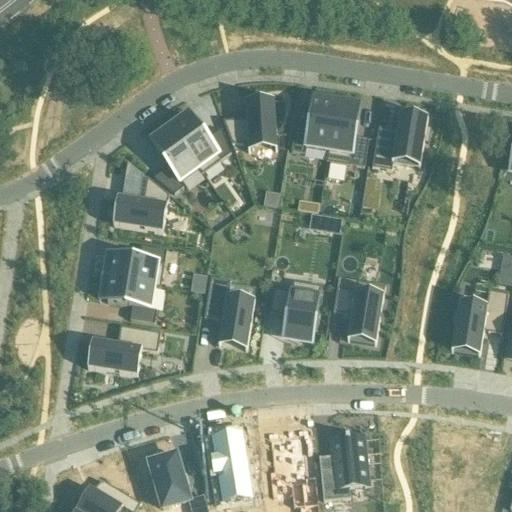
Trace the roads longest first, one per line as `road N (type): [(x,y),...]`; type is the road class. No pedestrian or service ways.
road 1 (residential): [(56,449),(174,414),(277,396),(415,395),(511,409)]
road 2 (residential): [(104,134),(176,82),(268,59),(511,95)]
road 3 (residential): [(56,449),(104,134)]
road 4 (residential): [(20,188),(0,314)]
